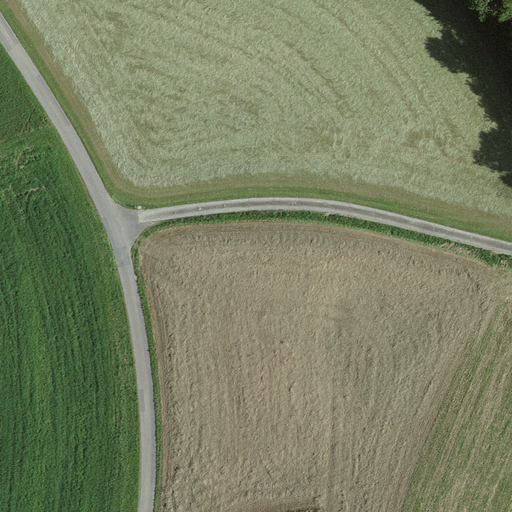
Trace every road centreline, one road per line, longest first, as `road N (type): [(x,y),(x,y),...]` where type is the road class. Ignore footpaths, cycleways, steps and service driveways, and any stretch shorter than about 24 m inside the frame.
road 1 (unclassified): [(154,511),(145,354),(115,228),(83,154),(0,27)]
road 2 (track): [(115,228),(250,209),(337,211),(511,253)]
